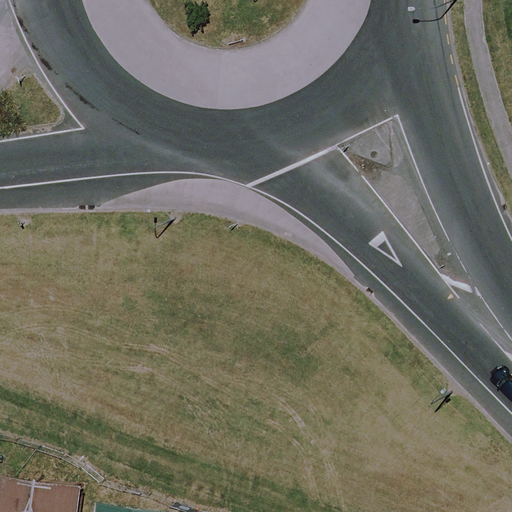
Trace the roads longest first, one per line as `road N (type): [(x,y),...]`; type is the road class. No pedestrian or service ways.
road 1 (tertiary): [(511,364),(426,294),(275,137)]
road 2 (tertiary): [(401,30),(458,187),(511,302)]
road 3 (tertiary): [(226,142),(149,124),(87,75),(51,0)]
road 4 (unclassified): [(226,142),(0,165)]
road 5 (tertiary): [(401,30),(350,98),(275,137)]
